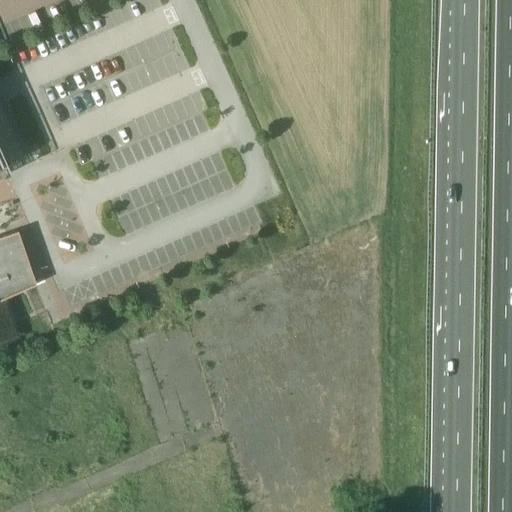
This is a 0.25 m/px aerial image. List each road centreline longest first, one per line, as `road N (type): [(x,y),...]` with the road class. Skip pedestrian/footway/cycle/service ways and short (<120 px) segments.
road 1 (motorway): [(464,0),(455,511)]
road 2 (motorway): [(503,511),(511,68)]
road 3 (residential): [(185,0),(269,187),(101,258)]
road 4 (residential): [(101,258),(54,277),(11,182),(61,162),(77,201)]
